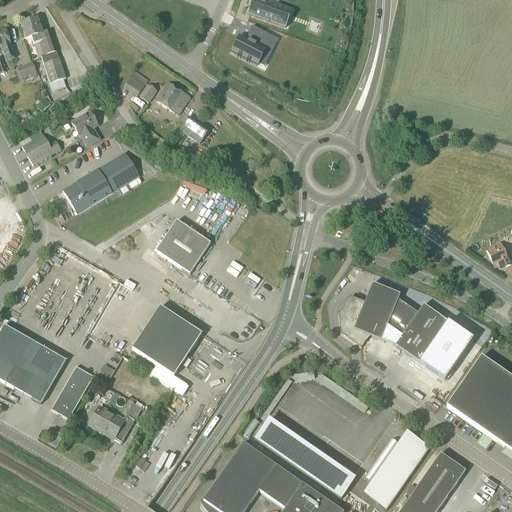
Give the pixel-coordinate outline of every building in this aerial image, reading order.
[(272,0),(275,1),(273,5),(258,0),(252,0),(247,16),(278,26),(284,9),(277,6),(279,2),(280,0),(272,0)] [(64,78),(49,33),(41,35),(36,20),(20,26),(25,41),(32,39),(34,45),(40,43),(44,56),(41,57),(50,83),(53,94),(66,89),(62,79),(64,78)] [(283,55),(292,37),(273,29),(265,45),(244,35),(234,55),(266,71),(275,51),(283,55)] [(0,32),(0,48),(0,49),(4,58),(5,63),(15,60),(13,55),(10,46),(5,31),(0,32)] [(31,64),(16,70),(21,80),(27,78),(28,81),(34,78),(36,78),(34,75),(36,74),(31,64)] [(137,98),(144,87),(131,78),(124,89),(137,98)] [(178,117),(190,100),(168,85),(156,103),(178,117)] [(148,105),(156,93),(147,86),(139,99),(148,105)] [(86,148),(98,140),(94,133),(92,134),(90,130),(96,126),(88,112),(70,124),(78,137),(79,137),(86,148)] [(188,119),(180,132),(200,146),(208,133),(188,119)] [(33,168),(60,152),(55,143),(48,147),(43,137),(22,149),(33,168)] [(77,217),(138,179),(124,155),(62,193),(77,217)] [(176,207),(182,205),(179,196),(173,198),(176,207)] [(189,277),(192,272),(210,246),(176,223),(155,254),(189,277)] [(499,271),(511,266),(507,257),(504,258),(499,246),(486,252),(492,266),(496,264),(499,271)] [(52,256),(48,263),(51,265),(46,273),(50,276),(59,259),(52,256)] [(60,287),(92,279),(90,270),(58,278),(60,287)] [(107,279),(80,285),(82,295),(99,291),(99,290),(109,287),(107,279)] [(419,365),(447,324),(423,307),(417,315),(397,302),(399,297),(372,286),(364,304),(362,303),(350,298),(338,315),(341,336),(360,350),(367,340),(366,339),(367,337),(380,343),(386,328),(401,338),(394,348),(419,365)] [(146,302),(147,296),(137,293),(135,299),(146,302)] [(27,304),(31,299),(26,294),(22,299),(27,304)] [(173,379),(201,336),(159,309),(131,351),(173,379)] [(63,332),(64,327),(55,323),(53,328),(63,332)] [(0,383),(40,406),(65,363),(4,328),(0,333),(0,383)] [(459,357),(454,368),(462,372),(468,361),(459,357)] [(511,380),(480,359),(445,409),(511,454),(511,380)] [(68,422),(78,405),(93,379),(75,369),(50,412),(68,422)] [(296,381),(316,379),(315,373),(295,374),(296,381)] [(121,446),(126,438),(135,422),(141,411),(140,410),(135,407),(130,405),(124,415),(126,416),(122,422),(99,409),(93,419),(89,427),(113,441),(121,446)] [(267,422),(255,439),(328,492),(341,475),(267,422)] [(384,511),(385,511),(429,450),(406,439),(399,450),(396,448),(398,446),(391,441),(363,480),(370,485),(372,483),(374,485),(367,495),(384,511)] [(339,511),(276,468),(242,445),(201,504),(204,507),(206,511),(207,511),(245,511),(258,494),(284,511),(283,511),(339,511)] [(437,511),(465,473),(439,456),(400,511),(437,511)] [(467,476),(456,491),(470,501),(481,485),(467,476)] [(487,484),(494,491),(499,486),(491,479),(487,484)]
